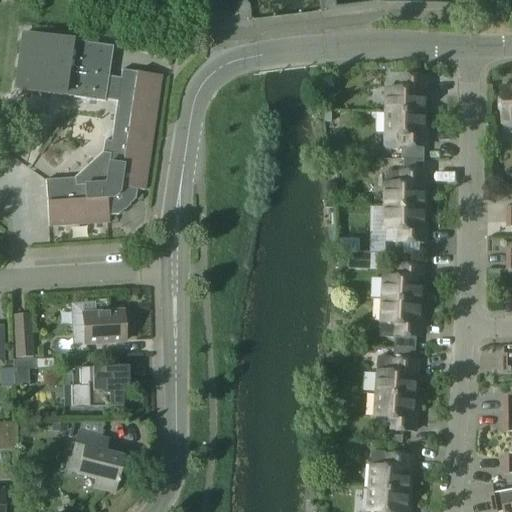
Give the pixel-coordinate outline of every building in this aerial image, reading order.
[(75,179),(45,181),(48,227),(109,224),(108,216),(118,216),(135,200),(137,190),(144,191),(161,77),(121,71),(120,79),(108,78),(113,48),(24,35),(15,90),(104,103),(105,101),(117,102),(111,143),(104,142),(102,154),(75,179)] [(387,112),(427,113),(427,78),(402,77),(402,89),(387,89),(387,112)] [(511,87),(500,88),(502,124),(511,123),(511,87)] [(387,112),(387,136),(384,138),(384,148),(386,150),(399,150),(401,148),(426,148),(427,113),(387,112)] [(10,140),(1,136),(0,138),(0,153),(4,155),(10,140)] [(20,143),(10,140),(4,155),(13,159),(20,143)] [(424,172),(424,160),(404,160),(404,172),(424,172)] [(386,207),(426,208),(426,173),(424,172),(404,172),(401,172),(386,172),(386,184),(386,207)] [(386,207),(386,231),(386,243),(400,243),(425,243),(426,208),(386,207)] [(383,300),(423,303),(425,267),(400,266),(399,278),(385,277),(383,300)] [(383,300),(382,323),(380,327),(380,334),(381,337),(394,338),(396,337),(396,336),(417,338),(421,338),(423,303),(383,300)] [(15,356),(34,356),(33,313),(13,314),(15,356)] [(83,315),(85,344),(123,342),(122,313),(83,315)] [(395,337),(395,348),(416,350),(417,338),(396,336),(396,337),(395,337)] [(416,350),(395,348),(394,360),(416,362),(416,350)] [(377,395),(417,397),(419,362),(394,360),(392,358),(388,358),(384,357),(384,358),(380,357),(378,361),(378,368),(379,371),(377,395)] [(35,360),(36,370),(54,369),(53,359),(35,360)] [(71,390),(71,409),(83,409),(89,403),(94,408),(123,407),(122,391),(129,391),(128,367),(79,369),(80,386),(76,386),(71,390)] [(377,395),(376,418),(390,419),(390,431),(415,432),(417,397),(377,395)] [(0,445),(11,446),(10,425),(0,425),(0,445)] [(321,437),(335,439),(336,431),(322,429),(321,437)] [(78,433),(72,458),(81,460),(77,475),(96,480),(93,489),(114,494),(116,484),(117,484),(118,480),(117,480),(123,457),(104,453),(107,440),(78,433)] [(371,489),(410,492),(413,457),(388,455),(386,453),(374,452),(372,455),(371,462),(372,466),(371,489)] [(371,489),(368,511),(408,511),(410,492),(371,489)] [(504,511),(511,511),(511,491),(490,495),(493,510),(504,508),(504,511)]
